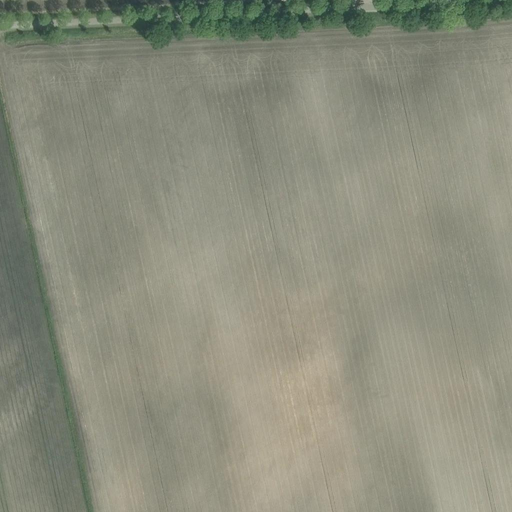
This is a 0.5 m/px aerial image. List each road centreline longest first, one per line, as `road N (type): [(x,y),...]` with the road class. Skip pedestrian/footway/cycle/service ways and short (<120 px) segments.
road 1 (unclassified): [(0,31),(363,7)]
road 2 (unclassified): [(363,7),(487,0)]
